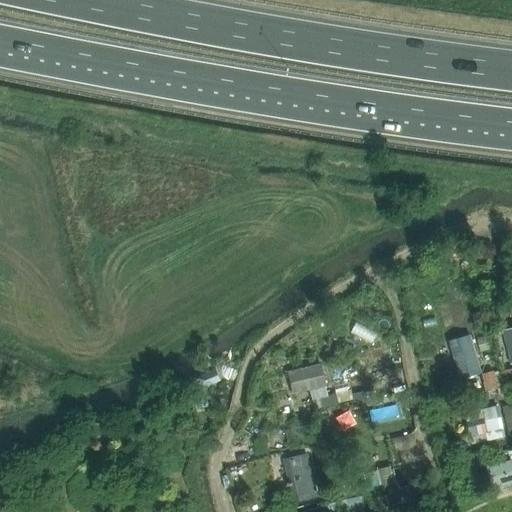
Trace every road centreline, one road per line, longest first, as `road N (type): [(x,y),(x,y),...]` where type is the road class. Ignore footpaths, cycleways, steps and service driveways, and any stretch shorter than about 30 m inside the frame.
road 1 (trunk): [(0,40),(511,122)]
road 2 (trunk): [(511,71),(79,0)]
road 3 (unclassified): [(241,383),(275,331),(370,270)]
